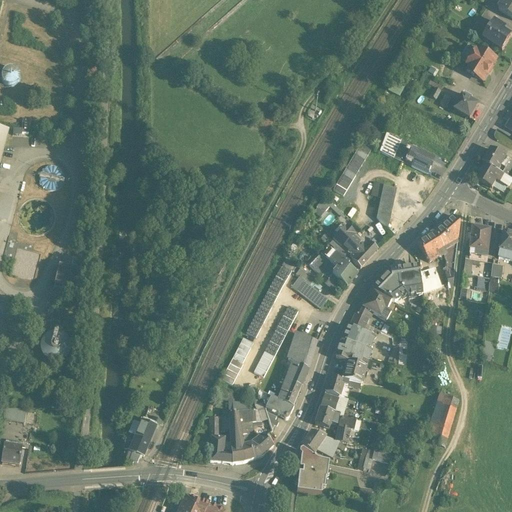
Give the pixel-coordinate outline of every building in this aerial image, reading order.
[(511,0),(507,0),(502,9),(500,7),(498,10),(511,18),(511,0)] [(506,29),(495,22),(483,40),(487,42),(489,40),(495,44),(494,46),(502,52),(511,36),(504,32),(506,29)] [(480,53),(469,45),(462,57),(474,64),(480,53)] [(474,64),(469,72),(483,81),(495,62),(480,53),(474,64)] [(443,88),(432,81),(429,86),(435,90),(440,93),(443,88)] [(435,90),(430,99),(435,101),(440,93),(435,90)] [(473,101),(464,96),(455,113),(470,121),(478,107),(472,103),(473,101)] [(14,129),(14,134),(30,135),(31,121),(23,121),(23,129),(14,129)] [(407,145),(386,136),(379,156),(392,162),(398,164),(407,145)] [(333,194),(342,200),(369,154),(360,148),(333,194)] [(498,155),(491,151),(483,165),(487,168),(498,174),(501,168),(506,160),(502,157),(503,155),(499,152),(498,155)] [(432,164),(410,154),(407,162),(413,164),(410,169),(427,177),(432,164)] [(506,160),(501,168),(505,171),(510,162),(506,159),(506,160)] [(511,162),(510,162),(505,171),(501,168),(498,174),(508,180),(511,173),(511,162)] [(498,174),(487,168),(478,183),(492,190),(496,183),(507,189),(511,182),(508,180),(498,174)] [(383,188),(375,186),(371,198),(380,200),(382,189),(383,189),(383,188)] [(380,200),(376,220),(385,230),(394,191),(393,191),(384,189),(383,189),(382,189),(380,200)] [(13,201),(0,197),(0,223),(7,226),(13,201)] [(322,203),(315,213),(322,218),(329,209),(322,203)] [(452,217),(433,234),(443,250),(457,240),(459,226),(452,217)] [(490,231),(473,229),(472,235),(471,240),(472,240),(470,250),(488,252),(490,231)] [(346,230),(333,243),(340,250),(350,240),(353,237),(346,230)] [(511,235),(510,234),(505,233),(504,234),(503,234),(502,236),(502,237),(502,238),(503,240),(500,251),(507,253),(511,254),(511,235)] [(433,234),(416,244),(429,264),(439,258),(436,254),(443,250),(433,234)] [(371,259),(350,240),(340,250),(345,254),(350,261),(352,265),(360,272),(371,259)] [(457,240),(443,250),(444,252),(444,258),(446,263),(445,271),(447,276),(454,273),(457,249),(457,240)] [(340,250),(333,243),(329,247),(337,254),(335,257),(346,266),(350,261),(345,254),(340,250)] [(41,255),(17,249),(10,277),(33,283),(41,255)] [(488,252),(470,250),(469,261),(486,263),(488,252)] [(507,253),(500,251),(499,259),(506,260),(507,253)] [(325,261),(328,264),(334,257),(331,254),(325,261)] [(325,261),(320,257),(309,268),(316,275),(318,272),(328,281),(332,277),(336,272),(328,264),(325,261)] [(335,257),(334,257),(328,264),(337,271),(336,272),(332,277),(339,284),(346,291),(356,277),(346,270),(348,268),(346,266),(335,257)] [(493,275),(502,277),(505,267),(495,265),(493,275)] [(83,273),(58,266),(52,287),(78,293),(83,273)] [(389,273),(371,293),(391,303),(394,304),(405,297),(408,299),(422,296),(422,295),(420,284),(419,274),(418,274),(417,268),(389,273)] [(296,269),(291,275),(295,278),(300,272),(296,269)] [(434,269),(419,274),(420,284),(422,295),(442,288),(434,269)] [(281,271),(247,336),(255,340),(289,275),(281,271)] [(313,282),(300,272),(295,278),(298,280),(309,288),(313,282)] [(447,276),(445,276),(447,285),(446,285),(447,289),(452,288),(454,273),(447,276)] [(332,277),(328,281),(324,286),(332,293),(339,284),(332,277)] [(490,279),(478,278),(476,290),(489,292),(490,279)] [(309,288),(298,280),(291,290),(320,312),(327,302),(309,288)] [(391,303),(371,293),(362,311),(371,315),(380,320),(382,315),(388,318),(390,313),(387,312),(391,303)] [(289,308),(264,355),(273,360),(298,313),(289,308)] [(362,311),(358,318),(355,316),(349,330),(351,331),(369,339),(370,336),(371,334),(373,330),(365,327),(371,315),(362,311)] [(369,339),(351,331),(349,330),(348,330),(342,344),(351,347),(346,364),(366,369),(370,354),(369,353),(373,341),(372,340),(369,339)] [(316,345),(297,335),(288,362),(292,364),(308,372),(316,345)] [(68,356),(69,350),(68,345),(65,340),(60,337),(54,336),(49,337),(44,340),(41,345),(40,351),(41,356),(44,361),(49,364),(55,365),(60,364),(65,361),(68,356)] [(232,362),(242,367),(253,346),(243,341),(232,362)] [(342,344),(341,344),(335,361),(346,364),(351,347),(342,344)] [(273,360),(264,355),(253,375),(262,379),(273,360)] [(231,388),(242,367),(232,362),(221,383),(231,388)] [(292,364),(277,402),(293,410),(301,390),(308,372),(292,364)] [(366,369),(346,364),(341,382),(360,386),(361,386),(366,369)] [(341,383),(329,380),(324,395),(338,400),(342,387),(346,389),(347,383),(341,382),(341,383)] [(360,386),(347,383),(346,389),(359,392),(360,386)] [(232,401),(232,395),(229,395),(229,393),(219,390),(217,399),(228,401),(232,401)] [(270,399),(256,392),(257,399),(258,406),(262,405),(264,411),(265,410),(270,399)] [(439,396),(434,416),(430,426),(424,444),(444,450),(458,403),(439,396)] [(337,402),(323,398),(319,411),(339,417),(339,418),(340,419),(344,419),(346,409),(345,409),(346,406),(340,405),(341,400),(338,400),(337,402)] [(258,406),(257,399),(254,399),(255,407),(256,425),(268,422),(264,411),(262,405),(258,406)] [(277,402),(270,399),(265,410),(278,417),(278,416),(283,418),(283,420),(283,421),(284,421),(285,422),(286,422),(287,422),(288,422),(288,421),(293,410),(277,402)] [(348,402),(347,402),(346,406),(345,409),(346,409),(353,411),(353,409),(357,410),(359,404),(348,402)] [(26,413),(4,409),(2,422),(24,425),(26,413)] [(339,417),(319,411),(314,427),(328,432),(330,425),(336,427),(339,418),(339,417)] [(245,414),(237,414),(237,416),(232,417),(228,417),(229,420),(228,420),(229,430),(229,434),(231,458),(232,467),(244,465),(252,462),(250,446),(251,446),(250,439),(252,439),(253,439),(254,438),(251,425),(255,424),(254,418),(254,413),(246,413),(245,413),(245,414)] [(153,424),(143,420),(141,423),(140,427),(137,434),(135,439),(149,444),(155,429),(152,427),(153,424)] [(218,420),(208,420),(208,435),(218,436),(218,420)] [(354,425),(340,421),(337,434),(334,433),(333,436),(337,436),(336,443),(338,444),(346,445),(348,439),(358,442),(360,431),(362,424),(355,422),(354,425)] [(140,427),(134,425),(131,431),(137,434),(140,427)] [(332,442),(310,434),(301,448),(313,457),(316,453),(331,460),(338,444),(336,443),(332,442)] [(251,446),(250,446),(252,462),(262,459),(273,449),(263,437),(251,446)] [(149,444),(135,439),(126,461),(136,465),(139,458),(143,459),(149,444)] [(223,441),(211,440),(209,465),(210,465),(211,464),(221,465),(222,465),(222,466),(232,467),(231,458),(222,457),(223,441)] [(13,444),(5,442),(4,447),(1,466),(18,469),(21,450),(12,449),(13,444)] [(370,449),(366,460),(363,471),(369,472),(372,462),(371,462),(374,450),(370,449)] [(397,455),(374,450),(371,462),(372,462),(394,467),(397,455)] [(316,463),(302,452),(301,454),(296,495),(320,498),(321,492),(322,482),(326,482),(328,465),(316,463)] [(372,492),(359,490),(358,502),(370,504),(372,492)] [(214,511),(208,509),(185,500),(179,511),(214,511)]
